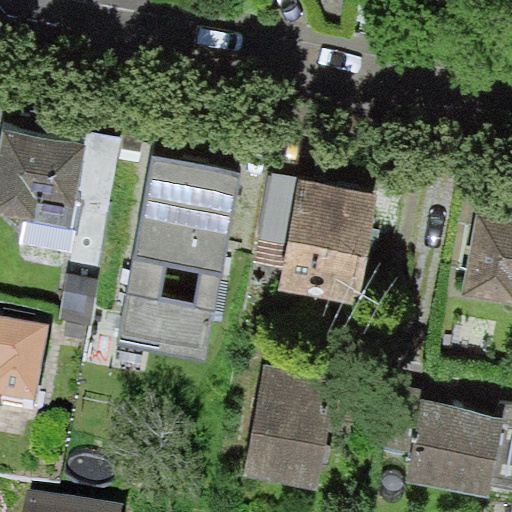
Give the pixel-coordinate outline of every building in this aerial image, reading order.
[(73,235),(80,196),(107,201),(116,146),(83,140),(85,133),(49,126),(51,115),(27,111),(21,109),(19,121),(3,118),(0,136),(0,201),(25,206),(22,226),(73,235)] [(206,145),(182,141),(180,151),(175,150),(155,147),(133,270),(179,279),(191,212),(259,223),(269,168),(204,156),(206,145)] [(356,281),(373,187),(315,176),(269,168),(259,223),(261,224),(260,228),(288,233),(282,267),(356,281)] [(481,207),(468,278),(511,286),(511,212),(499,210),(481,207)] [(0,401),(32,408),(45,338),(0,330),(0,401)] [(265,361),(247,457),(315,469),(333,373),(284,364),(265,361)] [(488,475),(489,471),(511,475),(511,398),(499,396),(496,410),(465,404),(462,401),(460,399),(457,398),(454,397),(451,397),(447,399),(445,400),(433,398),(424,397),(425,392),(392,386),(384,432),(413,439),(409,461),(488,475)]
